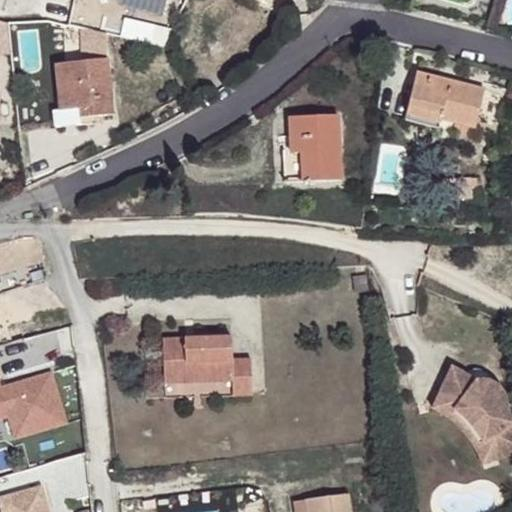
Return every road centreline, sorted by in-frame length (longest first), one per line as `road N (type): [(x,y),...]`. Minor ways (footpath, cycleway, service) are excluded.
road 1 (residential): [(348,10),(211,119),(0,213)]
road 2 (residential): [(54,231),(202,225),(320,234),(394,254)]
road 3 (residential): [(76,309),(104,511)]
road 4 (residential): [(348,10),(511,49)]
road 5 (residential): [(76,309),(237,302)]
road 6 (residential): [(394,254),(511,310)]
